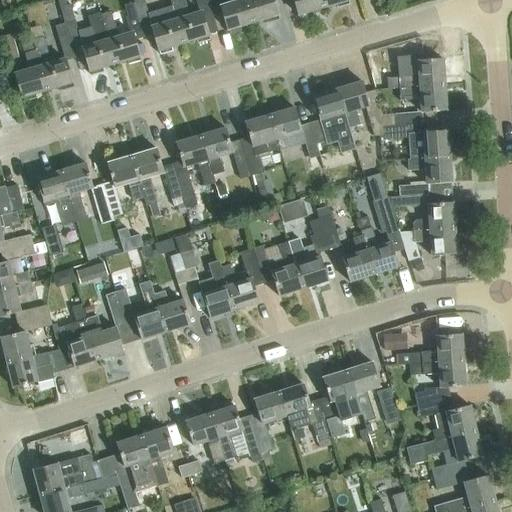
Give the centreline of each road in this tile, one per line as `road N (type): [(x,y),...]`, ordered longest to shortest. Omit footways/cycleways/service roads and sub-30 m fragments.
road 1 (residential): [(0,434),(418,302),(511,292)]
road 2 (residential): [(0,143),(477,0)]
road 3 (residential): [(511,269),(489,0)]
